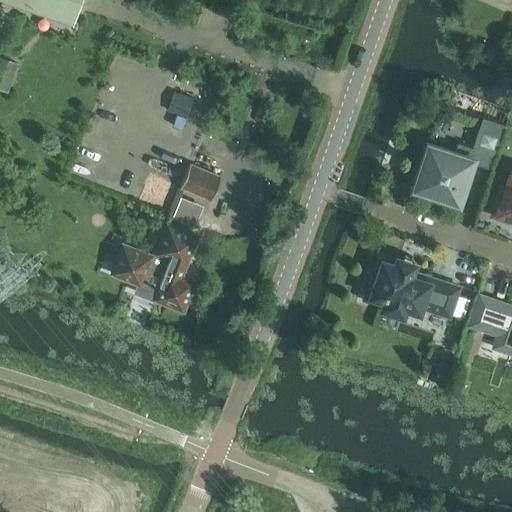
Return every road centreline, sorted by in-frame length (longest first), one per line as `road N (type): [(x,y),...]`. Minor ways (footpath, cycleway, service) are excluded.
road 1 (tertiary): [(191,511),(320,189)]
road 2 (tertiary): [(320,189),(389,0)]
road 3 (residential): [(320,189),(511,250)]
road 4 (unknown): [(0,392),(139,438),(179,440)]
